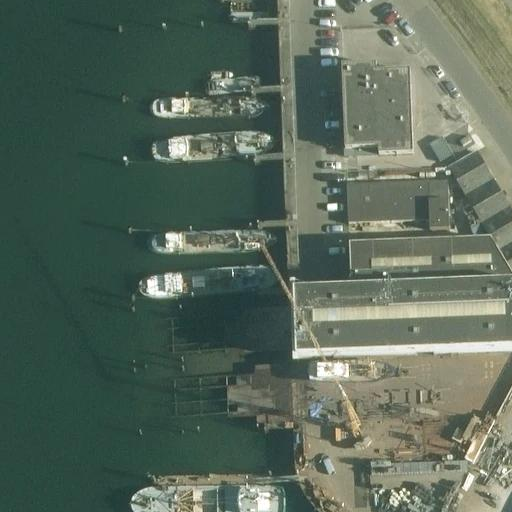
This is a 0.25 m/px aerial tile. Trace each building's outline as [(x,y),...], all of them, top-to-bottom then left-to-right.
[(376,68),(343,69),(346,152),(348,152),(348,159),(413,157),(410,74),(376,76),(376,68)] [(442,140),(429,147),(439,164),(452,157),(442,140)] [(449,170),(458,185),(485,169),(477,154),(449,170)] [(493,183),(485,169),(458,185),(466,199),(493,183)] [(466,199),(474,213),(501,196),(493,183),(466,199)] [(448,184),(429,184),(347,187),(348,226),(430,223),(430,233),(450,232),(448,184)] [(510,210),(501,196),(474,213),(482,226),(510,210)] [(482,226),(490,240),(511,227),(511,214),(510,210),(482,226)] [(511,227),(490,240),(492,243),(498,254),(511,245),(511,227)] [(511,277),(506,268),(498,254),(492,243),(350,248),(352,294),(295,296),(296,328),(297,363),(511,354),(511,277)] [(511,245),(498,254),(506,268),(511,264),(511,245)] [(418,451),(448,450),(447,420),(417,421),(418,451)] [(475,508),(483,494),(464,483),(456,497),(475,508)]
